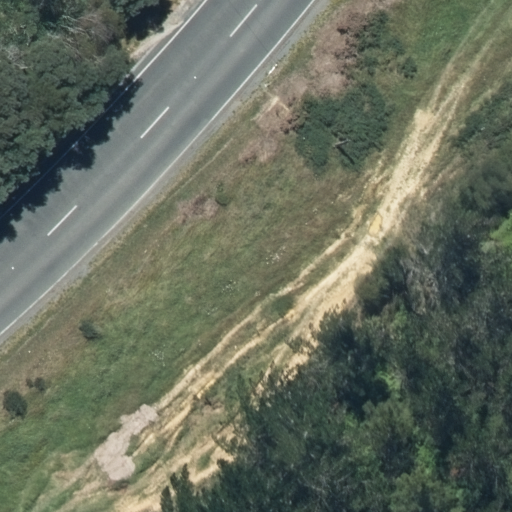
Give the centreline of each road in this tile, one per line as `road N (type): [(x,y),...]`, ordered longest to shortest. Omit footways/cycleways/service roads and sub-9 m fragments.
road 1 (track): [(114,511),(511,99)]
road 2 (tertiary): [(260,0),(0,261)]
